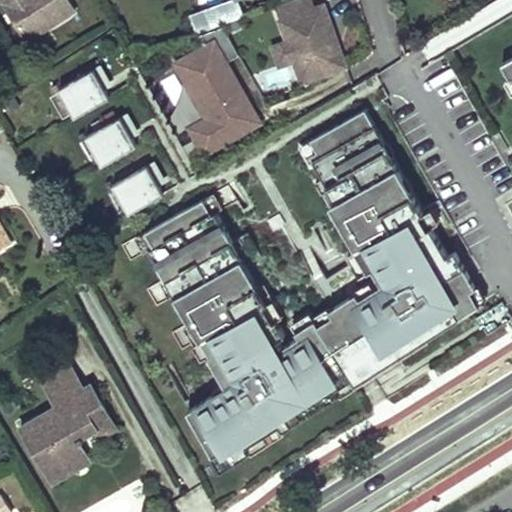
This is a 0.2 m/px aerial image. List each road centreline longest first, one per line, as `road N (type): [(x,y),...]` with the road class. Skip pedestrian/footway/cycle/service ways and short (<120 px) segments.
road 1 (residential): [(511,268),(425,102),(394,61),(373,0)]
road 2 (secondary): [(332,511),(511,399)]
